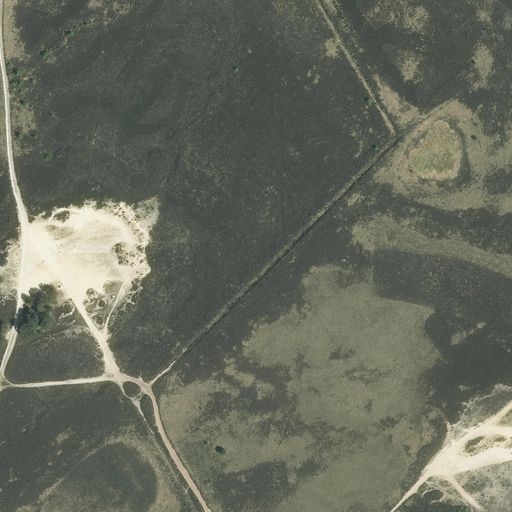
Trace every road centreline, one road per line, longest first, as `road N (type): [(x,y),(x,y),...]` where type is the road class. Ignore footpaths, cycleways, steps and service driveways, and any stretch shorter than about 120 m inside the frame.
road 1 (track): [(2,0),(12,162),(25,221)]
road 2 (track): [(25,221),(115,378)]
road 3 (track): [(115,378),(148,387),(165,439),(207,511)]
road 4 (track): [(392,511),(454,447),(511,405)]
